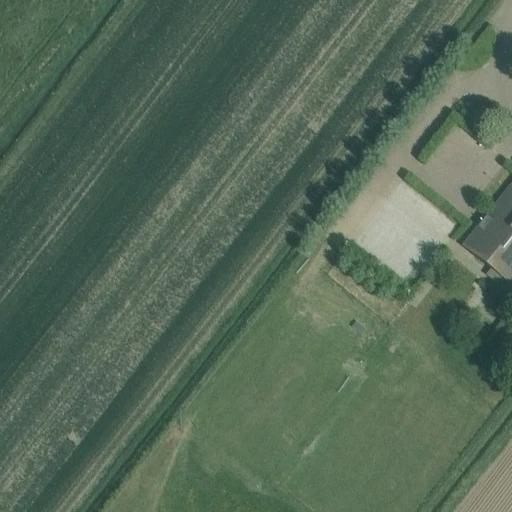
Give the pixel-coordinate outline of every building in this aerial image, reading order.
[(423,180),(415,189),(434,204),(442,194),(423,180)] [(511,184),(463,247),(510,285),(511,282),(511,184)] [(456,206),(450,215),(470,230),(476,221),(456,206)] [(401,257),(411,258),(408,276),(427,279),(430,262),(415,260),(417,246),(404,244),(401,257)] [(492,279),(480,298),(488,304),(501,285),(492,279)] [(437,327),(443,320),(419,302),(414,309),(437,327)]
